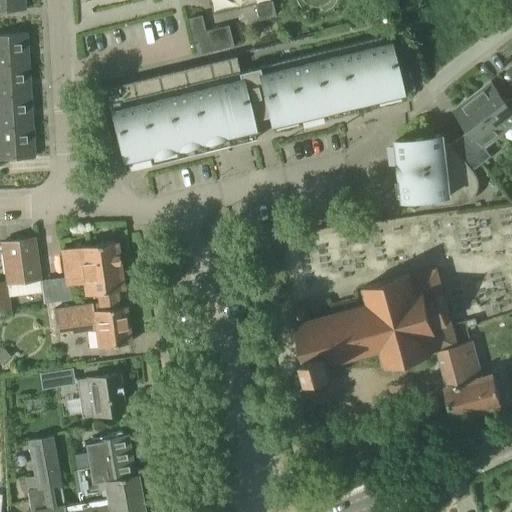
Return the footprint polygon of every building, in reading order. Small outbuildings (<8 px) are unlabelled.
[(0,0),(0,11),(25,10),(24,0),(0,0)] [(271,2),(254,6),(257,21),(275,17),(271,2)] [(200,16),(187,20),(195,55),(232,46),(227,25),(204,31),(200,16)] [(0,66),(28,65),(26,35),(0,36),(0,66)] [(401,93),(389,42),(260,73),(258,66),(239,71),(235,55),(99,89),(112,141),(118,140),(123,161),(253,129),(251,119),(268,114),(271,125),(401,93)] [(0,97),(30,96),(28,65),(0,66),(0,97)] [(511,104),(509,107),(490,82),(472,96),(502,133),(511,125),(511,104)] [(0,128),(32,127),(30,96),(0,97),(0,128)] [(482,163),(491,155),(484,147),(502,133),(472,96),(455,109),(474,134),(465,141),(482,163)] [(0,159),(34,157),(32,127),(0,128),(0,159)] [(451,205),(442,134),(396,139),(403,199),(432,196),(433,207),(451,205)] [(445,143),(444,134),(442,134),(451,205),(461,204),(464,203),(466,203),(468,201),(470,200),(472,198),(474,197),(475,195),(476,193),(477,192),(478,190),(478,188),(479,186),(479,183),(479,181),(478,179),(478,178),(477,176),(476,174),(475,172),(475,171),(473,169),(482,163),(465,141),(456,148),(452,142),(445,143)] [(0,308),(11,307),(8,283),(41,279),(35,236),(0,240),(0,242),(5,280),(0,280),(0,308)] [(86,294),(96,292),(117,289),(124,288),(117,241),(62,249),(67,284),(84,281),(86,294)] [(458,343),(437,267),(410,274),(410,273),(364,285),(369,302),(310,318),(307,308),(302,304),(296,306),(292,313),(309,374),(332,368),(330,362),(381,348),(386,366),(431,353),(430,352),(438,350),(438,348),(458,343)] [(70,328),(71,335),(87,332),(89,347),(99,346),(131,341),(126,305),(120,306),(117,289),(96,292),(99,309),(93,310),(92,302),(67,306),(70,328)] [(502,403),(493,373),(481,376),(470,339),(458,343),(438,348),(438,350),(447,384),(444,385),(453,417),(502,403)] [(68,370),(38,375),(40,384),(57,381),(70,380),(68,370)] [(83,416),(125,410),(119,372),(77,378),(83,416)] [(133,473),(126,432),(88,439),(90,448),(81,449),(84,465),(82,465),(86,489),(77,491),(79,501),(81,511),(143,511),(136,473),(133,473)] [(64,504),(52,435),(37,437),(29,439),(36,475),(26,476),(28,489),(31,510),(31,511),(81,511),(79,501),(64,504)]
